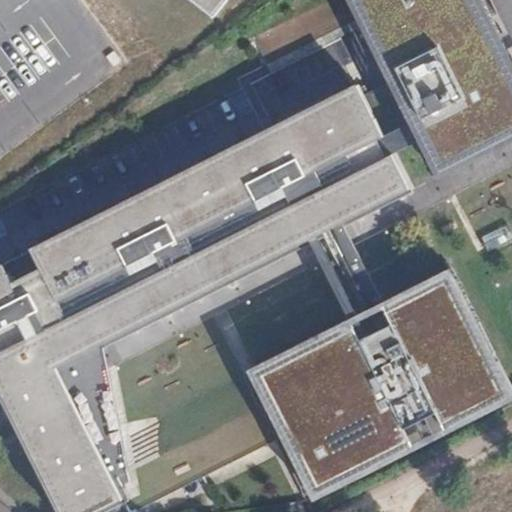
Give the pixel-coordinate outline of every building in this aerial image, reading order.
[(193,0),(215,17),(227,0),(193,0)] [(394,84),(414,122),(441,177),(511,143),(511,42),(490,0),(351,0),(360,17),(394,84)] [(120,62),(114,53),(108,57),(115,66),(120,62)] [(0,256),(0,381),(10,404),(14,412),(63,511),(90,511),(123,496),(71,383),(67,375),(61,361),(325,232),(339,225),(414,188),(387,135),(368,97),(359,79),(0,256)] [(368,97),(387,135),(414,122),(394,84),(368,97)] [(336,252),(367,306),(378,301),(349,244),(344,235),(339,225),(325,232),(330,242),(336,252)] [(367,306),(252,365),(316,497),(511,403),(511,402),(511,378),(454,264),(378,301),(367,306)]
